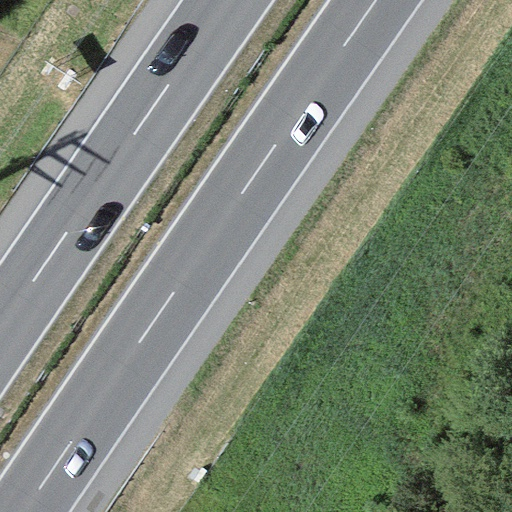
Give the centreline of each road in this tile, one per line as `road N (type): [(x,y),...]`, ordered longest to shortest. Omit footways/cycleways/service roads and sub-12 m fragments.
road 1 (motorway): [(26,511),(378,0)]
road 2 (motorway): [(229,0),(0,332)]
